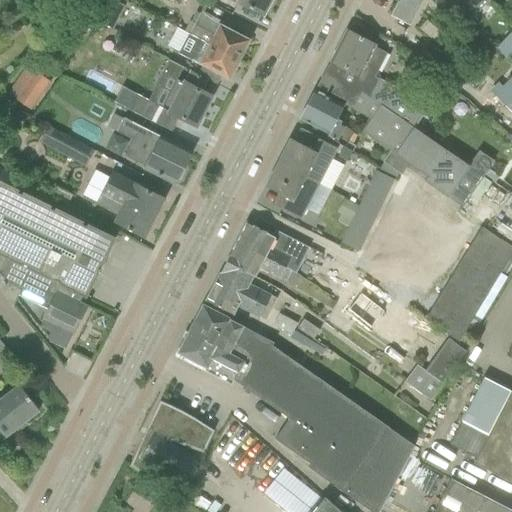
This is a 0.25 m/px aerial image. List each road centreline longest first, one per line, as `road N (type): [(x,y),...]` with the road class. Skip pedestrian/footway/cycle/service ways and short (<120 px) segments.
road 1 (tertiary): [(106,409),(317,0)]
road 2 (residential): [(106,409),(59,376),(0,304)]
